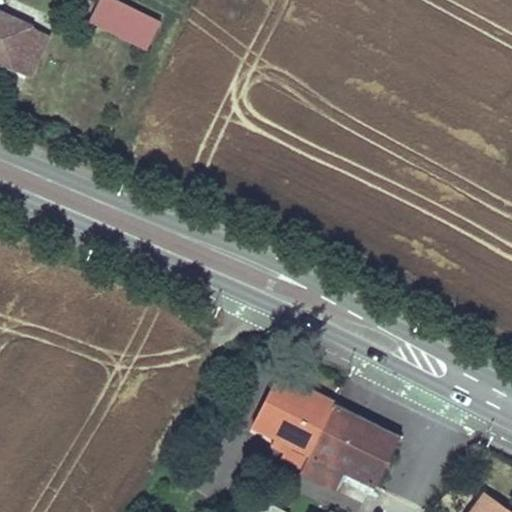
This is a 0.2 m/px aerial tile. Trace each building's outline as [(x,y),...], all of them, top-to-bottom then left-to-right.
[(159,22),(115,0),(99,0),(90,20),(147,48),(159,22)] [(59,39),(0,11),(0,63),(13,69),(14,68),(40,80),(59,39)] [(309,455),(334,402),(278,375),(252,425),(277,438),(272,447),(286,453),(282,460),(301,470),(309,455)] [(253,387),(245,383),(235,401),(230,399),(224,411),(235,417),(253,387)] [(334,402),(309,455),(300,473),(336,491),(346,472),(376,488),(403,436),(334,402)] [(235,417),(224,411),(218,421),(230,427),(235,417)] [(486,495),(473,511),(503,511),(506,508),(486,495)] [(287,511),(264,500),(257,511),(287,511)]
